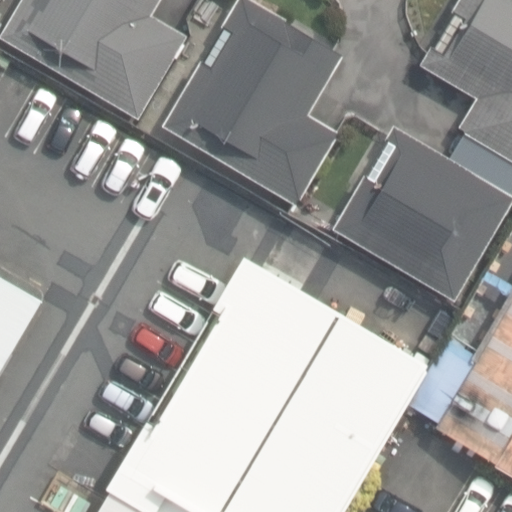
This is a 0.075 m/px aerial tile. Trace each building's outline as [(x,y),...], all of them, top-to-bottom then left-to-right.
[(22,0),(3,34),(138,114),(185,33),(150,13),(157,0),(22,0)] [(237,0),(165,123),(296,200),(336,131),(306,113),(342,53),(252,0),(237,0)] [(334,225),(453,297),(511,195),(511,194),(509,193),(511,187),(511,0),(458,0),(422,62),(478,95),(460,125),(467,129),(450,158),(394,125),(334,225)] [(511,233),(414,397),(426,404),(436,387),(453,397),(434,428),(511,474),(511,233)] [(342,511),(404,409),(430,365),(422,360),(244,254),(213,306),(222,311),(154,424),(146,419),(108,484),(110,486),(94,511),(342,511)] [(0,371),(41,301),(0,276),(0,371)]
